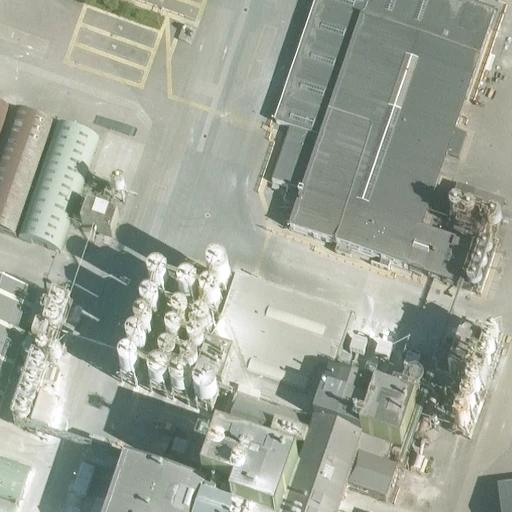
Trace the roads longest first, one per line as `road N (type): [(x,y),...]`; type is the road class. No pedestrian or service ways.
road 1 (unknown): [(163,189),(46,511)]
road 2 (unknown): [(163,189),(420,285)]
road 3 (unknown): [(10,0),(12,15),(36,28),(199,91)]
road 4 (unknown): [(508,398),(466,511)]
